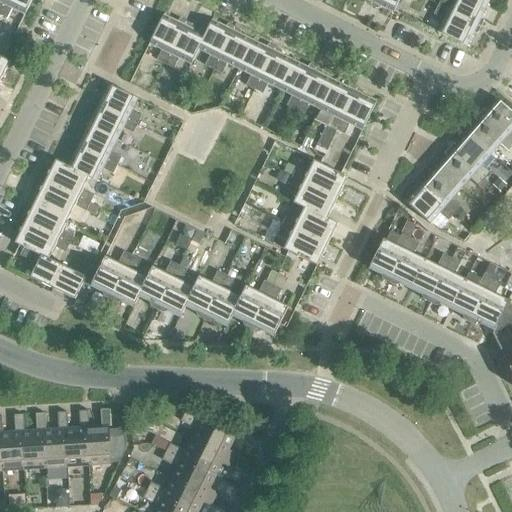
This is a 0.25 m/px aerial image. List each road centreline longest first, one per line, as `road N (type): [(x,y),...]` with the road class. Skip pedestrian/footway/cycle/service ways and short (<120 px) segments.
road 1 (residential): [(511,444),(468,350),(340,302),(300,389)]
road 2 (residential): [(0,178),(88,0)]
road 3 (residential): [(432,78),(264,0)]
road 4 (tertiary): [(300,389),(126,382)]
road 5 (tertiary): [(444,479),(384,419),(300,389)]
road 6 (residential): [(98,511),(130,448),(126,382)]
road 7 (residential): [(245,511),(300,389)]
road 8 (tertiary): [(126,382),(53,373),(0,352)]
